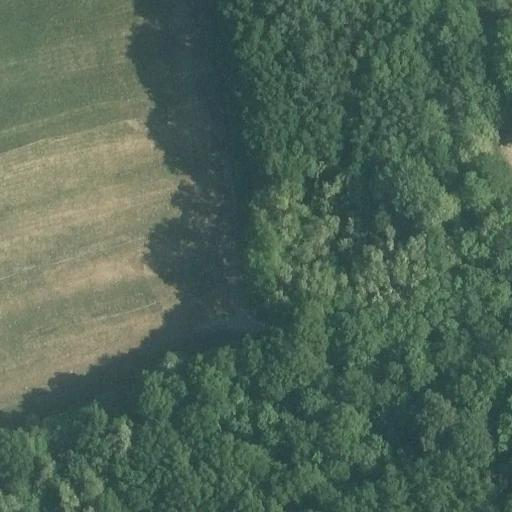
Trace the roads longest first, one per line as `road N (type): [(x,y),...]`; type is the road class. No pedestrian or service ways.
road 1 (unclassified): [(0,489),(122,459),(316,345),(511,255)]
road 2 (track): [(0,382),(221,319),(316,345)]
